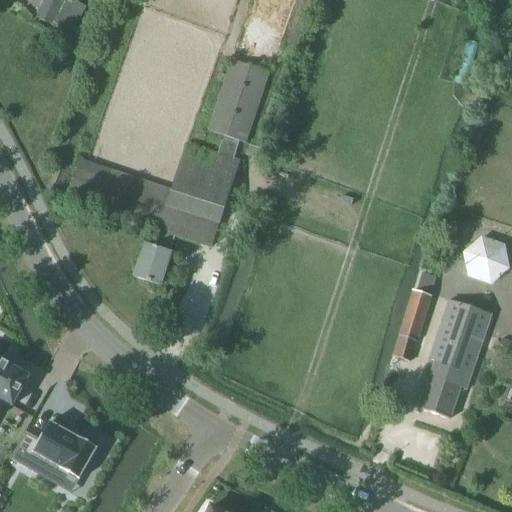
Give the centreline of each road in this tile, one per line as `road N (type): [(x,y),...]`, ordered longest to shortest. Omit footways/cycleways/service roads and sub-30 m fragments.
road 1 (track): [(430,3),(285,436)]
road 2 (tertiary): [(213,425),(94,340),(47,276),(0,177)]
road 3 (tertiary): [(377,511),(213,425)]
